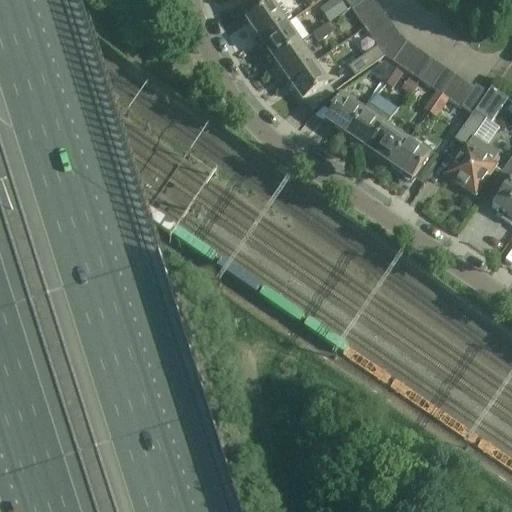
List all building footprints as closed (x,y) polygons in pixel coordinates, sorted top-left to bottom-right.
[(246,25),(259,45),(285,27),(284,26),(291,21),(280,6),(273,10),(271,7),(265,0),(239,8),(249,22),(246,25)] [(337,0),(335,0),(319,11),(329,26),(347,13),(337,0)] [(340,0),(350,12),(367,0),(340,0)] [(358,23),(377,9),(370,0),(367,0),(350,12),(358,23)] [(377,9),(358,23),(365,33),(384,19),(377,9)] [(384,19),(365,33),(371,42),(391,28),(384,19)] [(286,29),(285,27),(259,45),(264,52),(273,65),(299,47),(299,46),(286,29)] [(312,37),(318,45),(333,35),(327,27),(312,37)] [(391,28),(371,42),(376,49),(378,52),(398,38),(396,37),(391,28)] [(398,38),(378,52),(384,60),(392,66),(405,45),(398,38)] [(405,45),(392,66),(401,72),(415,52),(405,45)] [(313,66),(299,47),(273,65),(286,84),(313,66)] [(384,60),(378,52),(376,49),(347,70),(354,81),(384,60)] [(415,52),(401,72),(412,79),(425,59),(415,52)] [(425,59),(412,79),(421,86),(435,66),(425,59)] [(369,75),(380,83),(386,87),(395,73),(389,69),(383,65),(369,75)] [(313,66),(286,84),(301,105),(327,86),(313,66)] [(435,66),(421,86),(431,92),(444,72),(435,66)] [(444,72),(431,92),(441,99),(454,79),(444,72)] [(395,73),(386,87),(392,92),(402,77),(395,73)] [(447,103),(451,105),(464,86),(454,79),(441,99),(447,103)] [(415,89),(408,83),(402,92),(409,97),(415,89)] [(464,86),(451,105),(460,112),(473,92),(472,91),(464,86)] [(486,96),(474,88),(472,91),(473,92),(460,112),(470,119),(473,114),(486,96)] [(509,101),(491,89),(490,89),(486,96),(473,114),(470,119),(454,142),(465,150),(446,178),(474,197),(494,167),(492,166),(498,157),(484,148),(472,140),(485,122),(491,126),(500,114),(508,102),(509,101)] [(428,117),(429,118),(439,103),(441,99),(435,95),(432,98),(422,113),(428,117)] [(441,99),(439,103),(429,118),(435,122),(440,114),(445,107),(447,103),(441,99)] [(362,117),(361,116),(348,107),(349,107),(340,100),(323,125),(346,140),(362,117)] [(368,155),(384,131),(383,131),(389,122),(367,107),(361,116),(362,117),(346,140),(368,155)] [(389,169),(405,146),(384,131),(368,155),(389,169)] [(417,154),(405,146),(389,169),(410,184),(412,181),(427,160),(430,155),(421,148),(417,154)] [(503,192),(491,210),(502,218),(511,224),(511,160),(493,186),(503,192)]
